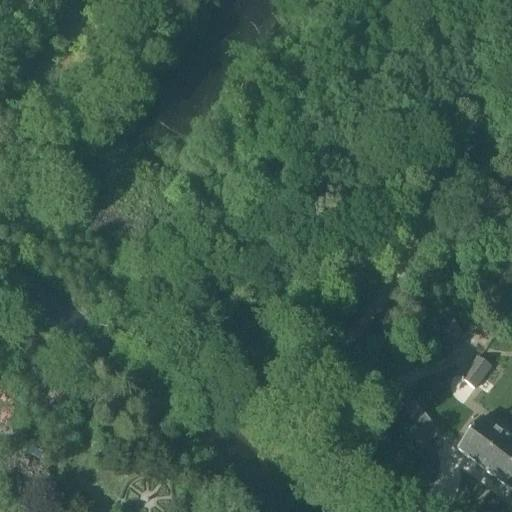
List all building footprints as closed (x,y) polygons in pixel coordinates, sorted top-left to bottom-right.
[(475,390),(490,369),(476,359),(461,380),(475,390)] [(424,379),(405,387),(409,398),(429,389),(424,379)] [(397,408),(423,430),(431,422),(405,400),(397,408)] [(481,470),(506,436),(481,418),(456,452),(481,470)] [(511,477),(511,440),(506,436),(481,470),(504,488),(511,477)]
